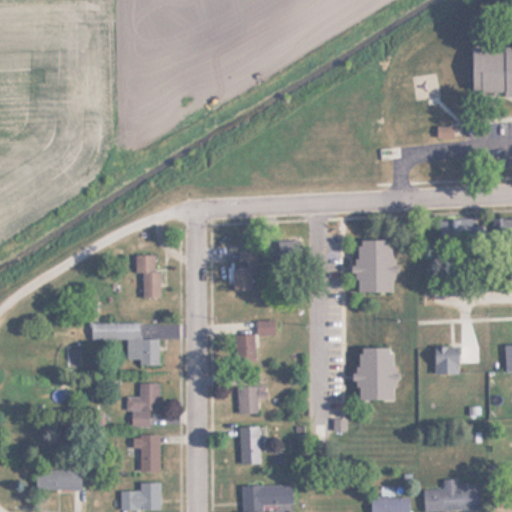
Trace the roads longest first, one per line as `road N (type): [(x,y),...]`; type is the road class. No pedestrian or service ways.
road 1 (residential): [(199,206),(511,193)]
road 2 (residential): [(198,511),(199,206)]
road 3 (residential): [(0,314),(51,272),(143,223),(199,206)]
